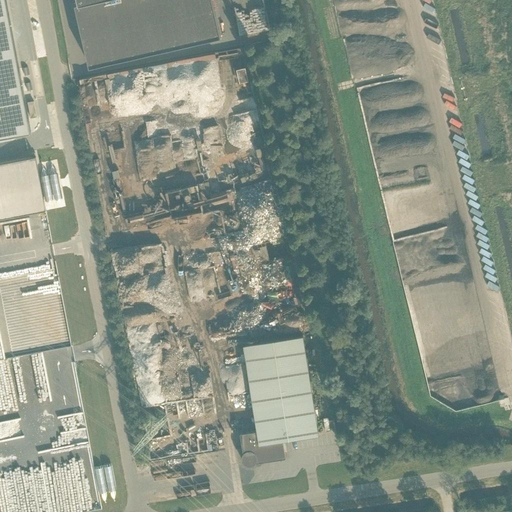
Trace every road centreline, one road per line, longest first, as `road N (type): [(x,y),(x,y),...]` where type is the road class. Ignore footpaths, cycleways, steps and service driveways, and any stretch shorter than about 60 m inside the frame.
road 1 (unclassified): [(42,0),(137,511)]
road 2 (unknown): [(0,253),(121,236),(168,248),(215,345),(243,508)]
road 3 (unclassified): [(217,511),(511,466)]
